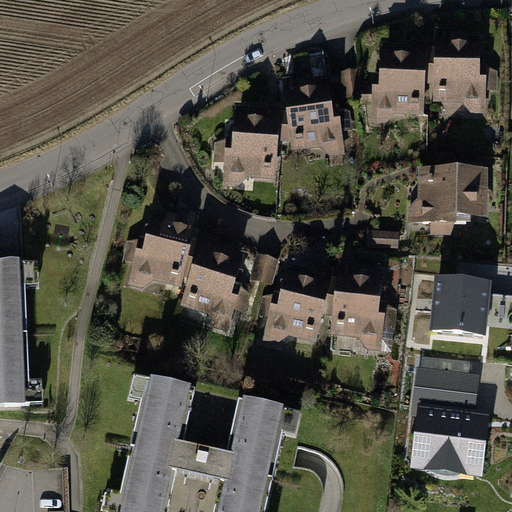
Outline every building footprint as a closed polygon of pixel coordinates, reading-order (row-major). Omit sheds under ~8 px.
[(411,49),(383,46),(385,91),(379,93),(378,122),(392,123),(393,117),(430,117),(437,43),(422,41),(411,49)] [(285,80),(294,156),(321,152),(333,159),(347,157),(344,134),(355,132),(352,112),(336,112),(331,82),(301,85),(299,78),(285,80)] [(253,181),(281,183),(282,106),(269,106),(268,113),(237,113),(235,143),(219,145),(218,165),(228,166),(228,189),(242,190),(253,181)] [(426,221),(485,221),(485,173),(426,173),(426,221)] [(160,284),(187,291),(203,216),(190,213),(187,219),(157,214),(149,243),(133,242),(128,261),(139,265),(134,286),(148,290),(160,284)] [(399,233),(368,231),(367,246),(398,247),(399,233)] [(220,328),(232,332),(249,258),(223,250),(223,240),(206,236),(188,307),(215,316),(220,328)] [(371,350),(384,351),(389,275),(361,272),(360,262),(342,262),(337,334),(365,338),(371,350)] [(294,337),(321,345),(337,269),(323,266),(321,273),(291,267),(283,296),(267,295),(262,315),(272,318),(267,340),(281,344),(294,337)] [(0,405),(47,404),(46,387),(30,388),(27,291),(43,291),(43,267),(0,267),(0,405)] [(486,291),(438,287),(434,333),(482,337),(486,291)] [(473,380),(421,374),(417,408),(421,409),(414,470),(480,478),(487,419),(469,416),(473,380)] [(200,482),(206,452),(184,447),(195,393),(136,380),(131,402),(147,406),(128,499),(111,495),(107,511),(168,511),(176,477),(200,482)] [(206,452),(200,482),(224,487),(218,511),(267,511),(283,435),(300,438),(305,415),(242,401),(230,457),(206,452)]
